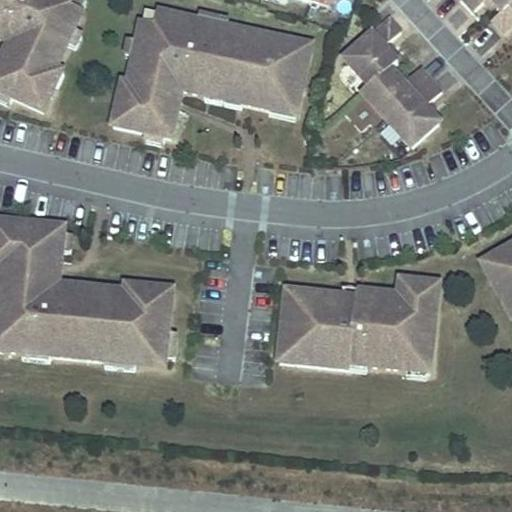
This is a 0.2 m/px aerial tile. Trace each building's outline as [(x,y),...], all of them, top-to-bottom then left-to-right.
[(0,0),(0,35),(15,43),(7,61),(1,58),(0,61),(0,89),(43,109),(55,83),(50,80),(83,9),(71,4),(72,0),(0,0)] [(511,0),(461,0),(473,13),(487,0),(492,0),(503,11),(493,20),(504,33),(511,25),(511,0)] [(170,14),(158,11),(155,23),(143,21),(125,98),(120,96),(113,125),(171,138),(177,109),(171,108),(176,89),(206,95),(207,90),(244,98),(242,104),(270,110),(271,104),(297,110),(310,51),(284,46),(285,40),(258,34),(256,40),(242,36),(243,30),(170,14)] [(390,19),(345,59),(369,86),(362,92),(411,148),(439,123),(425,108),(442,92),(421,68),(403,84),(391,69),(398,63),(384,47),(402,31),(390,19)] [(66,230),(0,223),(0,254),(5,255),(3,270),(0,270),(0,271),(0,340),(6,341),(5,354),(24,356),(25,351),(40,353),(39,357),(119,365),(120,362),(166,366),(174,293),(144,290),(143,300),(127,299),(127,295),(87,290),(87,293),(71,292),(71,289),(60,288),(61,281),(54,280),(56,260),(63,261),(66,230)] [(479,257),(511,246),(511,232),(475,244),(479,257)] [(511,248),(491,260),(499,274),(491,279),(511,315),(511,248)] [(287,299),(281,356),(297,357),(296,367),(351,373),(352,364),(369,366),(369,369),(409,374),(410,370),(432,373),(441,289),(403,284),(401,304),(385,303),(386,298),(359,295),(358,302),(305,296),(305,301),(287,299)]
